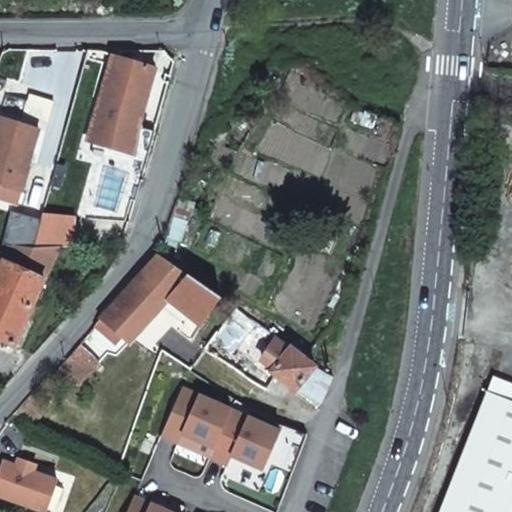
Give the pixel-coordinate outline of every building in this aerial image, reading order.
[(148,95),(156,69),(112,55),(104,82),(105,82),(96,115),(94,115),(86,141),(131,154),(139,128),(137,127),(147,94),(148,95)] [(28,166),(39,130),(2,118),(0,123),(0,183),(22,193),(30,166),(28,166)] [(27,252),(36,222),(8,211),(0,232),(0,252),(8,252),(27,252)] [(0,339),(14,347),(56,254),(27,252),(8,252),(0,268),(0,339)] [(100,319),(95,325),(117,344),(122,339),(128,345),(167,300),(200,326),(209,314),(221,321),(231,306),(221,297),(220,298),(158,255),(100,319)] [(268,366),(272,369),(270,372),(317,408),(326,388),(332,377),(323,371),(291,348),(285,355),(271,343),(261,359),(269,365),(268,366)] [(75,375),(82,381),(100,362),(80,344),(56,369),(71,380),(75,375)] [(511,385),(491,378),(486,392),(511,401),(511,385)] [(231,456),(263,470),(280,432),(182,389),(161,436),(178,443),(179,441),(182,434),(214,448),(211,456),(210,457),(227,465),(227,463),(231,456)] [(511,511),(511,401),(486,392),(441,507),(439,511),(511,511)] [(14,413),(30,426),(49,405),(33,393),(14,413)] [(182,434),(179,441),(211,456),(214,448),(182,434)] [(231,456),(227,463),(259,478),(263,470),(231,456)] [(2,462),(0,467),(0,495),(44,511),(46,511),(58,482),(32,472),(35,464),(19,458),(16,467),(2,462)] [(168,511),(134,497),(126,511),(168,511)]
